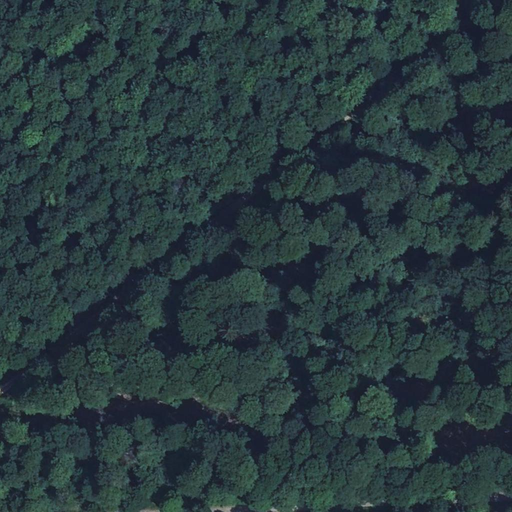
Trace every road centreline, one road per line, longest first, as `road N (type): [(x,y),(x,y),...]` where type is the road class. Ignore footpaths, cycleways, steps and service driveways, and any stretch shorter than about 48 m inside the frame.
road 1 (track): [(471,16),(0,390)]
road 2 (track): [(511,498),(258,511)]
